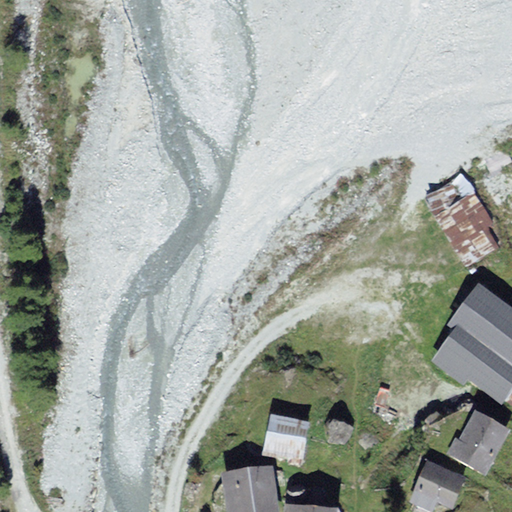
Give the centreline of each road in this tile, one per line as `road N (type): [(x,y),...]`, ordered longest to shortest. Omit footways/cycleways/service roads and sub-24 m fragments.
road 1 (track): [(169,511),(177,458),(199,407),(299,307)]
road 2 (track): [(439,280),(355,282),(299,307)]
